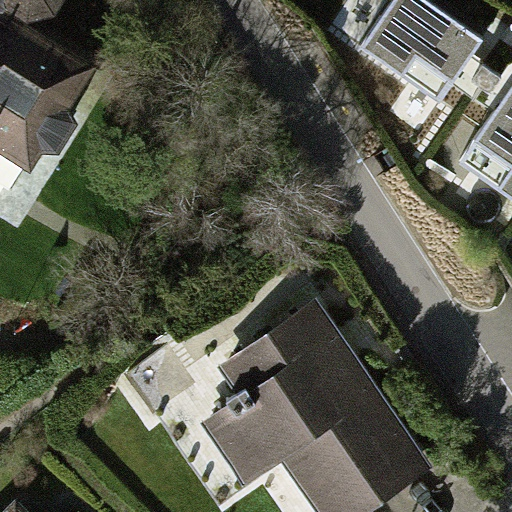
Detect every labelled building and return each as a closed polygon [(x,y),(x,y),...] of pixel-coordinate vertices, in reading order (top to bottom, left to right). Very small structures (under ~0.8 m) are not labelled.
[(0,0),(0,162),(14,172),(81,59),(10,18),(42,10),(46,0),(0,0)] [(487,29),(444,0),(370,0),(348,33),(441,97),(487,29)] [(511,74),(497,64),(438,149),(511,203),(511,74)] [(0,299),(60,202),(14,172),(0,162),(0,299)] [(325,300),(229,363),(250,396),(213,419),(253,483),(295,457),(331,511),(354,511),(432,460),(325,300)] [(38,511),(25,499),(11,511),(38,511)]
